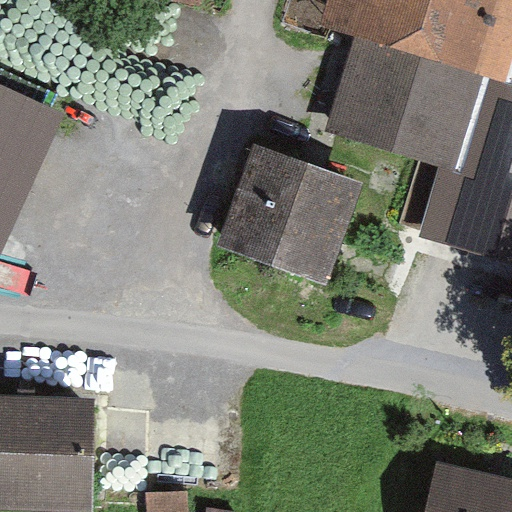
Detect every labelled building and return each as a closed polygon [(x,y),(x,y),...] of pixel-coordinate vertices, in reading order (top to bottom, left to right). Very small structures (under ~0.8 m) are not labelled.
[(141,0),(203,13),(205,0),(141,0)] [(511,0),(313,0),(305,27),(347,39),(322,129),(434,160),(415,228),(511,254),(511,0)] [(0,88),(0,256),(64,117),(0,88)] [(329,290),(366,188),(256,148),(219,251),(329,290)] [(0,511),(94,511),(96,402),(0,401),(0,511)] [(511,511),(511,483),(439,467),(428,511),(511,511)] [(191,511),(191,495),(150,497),(150,511),(191,511)]
